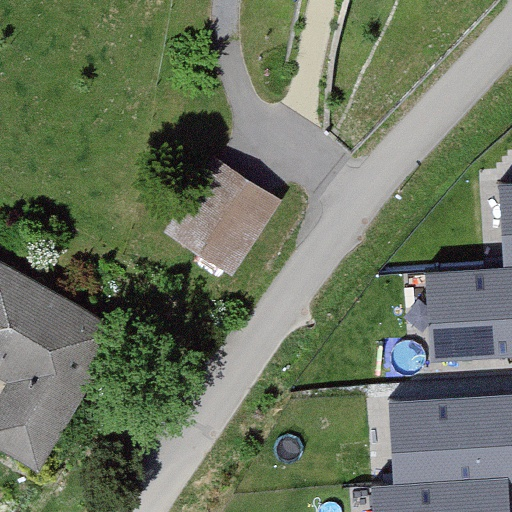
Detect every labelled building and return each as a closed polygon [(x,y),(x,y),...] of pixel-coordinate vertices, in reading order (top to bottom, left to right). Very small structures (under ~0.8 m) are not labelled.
[(277,209),(210,163),(160,235),(227,281),(277,209)] [(511,177),(494,178),(498,268),(511,267),(511,177)] [(511,267),(498,268),(427,273),(433,362),(511,356),(511,267)] [(0,388),(1,389),(0,390),(0,460),(36,483),(95,381),(95,340),(0,271),(0,388)] [(511,388),(399,396),(406,482),(506,476),(511,475),(511,388)] [(508,511),(506,476),(406,482),(384,483),(385,511),(508,511)]
